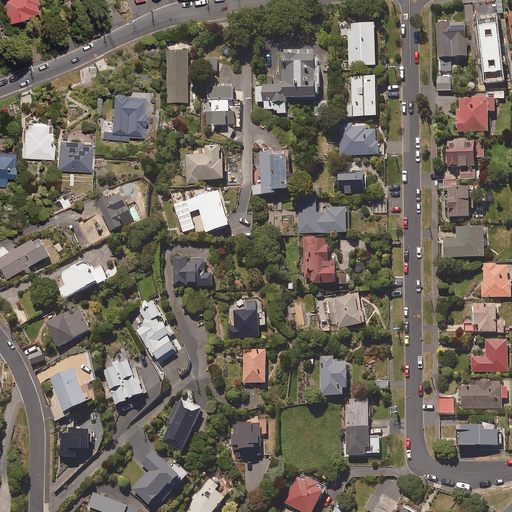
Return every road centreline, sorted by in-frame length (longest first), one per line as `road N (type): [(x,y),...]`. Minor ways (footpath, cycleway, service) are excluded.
road 1 (residential): [(408,0),(416,452),(434,469),(511,469)]
road 2 (tertiary): [(0,89),(157,19),(272,0)]
road 3 (residential): [(36,511),(35,417),(0,338)]
